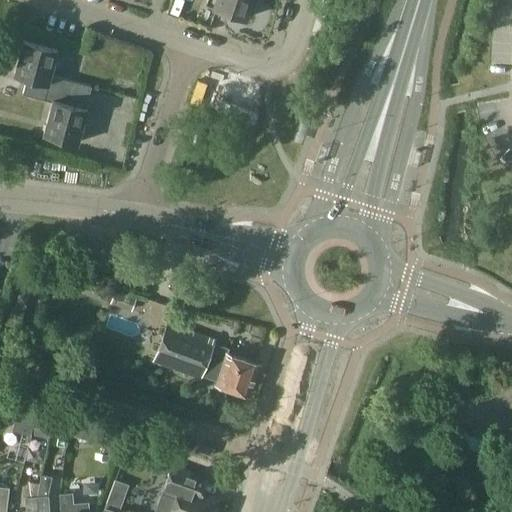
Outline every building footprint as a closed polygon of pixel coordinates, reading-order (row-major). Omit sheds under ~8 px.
[(252,8),(255,0),(206,0),(204,6),(244,19),(248,6),(252,8)] [(39,86),(70,94),(73,82),(49,75),(56,49),(22,40),(12,74),(40,82),(39,86)] [(73,82),(70,94),(39,86),(36,97),(50,101),(42,134),(76,143),(91,86),(73,82)] [(500,122),(508,95),(499,92),(491,119),(500,122)] [(13,281),(8,299),(24,304),(30,285),(13,281)] [(6,298),(0,317),(0,319),(18,326),(26,305),(24,304),(8,299),(6,298)] [(213,343),(214,340),(166,322),(152,358),(201,376),(213,343)] [(258,367),(255,362),(226,352),(227,348),(213,343),(201,376),(216,381),(215,383),(248,395),(258,367)] [(22,402),(14,429),(30,433),(37,406),(22,402)] [(47,424),(50,409),(40,407),(37,422),(47,424)] [(75,417),(69,435),(94,444),(101,426),(75,417)] [(211,511),(216,499),(203,494),(209,479),(171,466),(164,486),(177,491),(170,511),(211,511)] [(37,495),(40,474),(27,472),(25,494),(37,495)] [(6,511),(9,485),(0,483),(0,511),(6,511)] [(59,511),(87,511),(87,505),(74,506),(73,495),(59,496),(59,511)] [(49,511),(49,496),(37,497),(37,511),(49,511)] [(474,511),(488,511),(492,508),(474,496),(467,507),(474,511)] [(37,511),(37,497),(24,498),(25,511),(37,511)]
